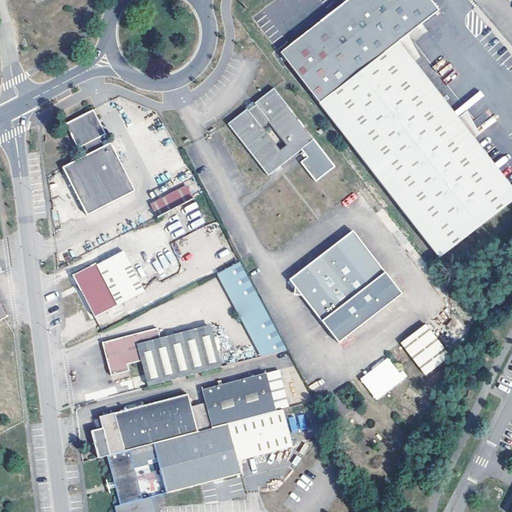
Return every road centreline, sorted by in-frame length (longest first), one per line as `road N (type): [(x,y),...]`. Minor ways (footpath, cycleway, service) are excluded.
road 1 (unclassified): [(63,511),(16,146),(0,115)]
road 2 (tertiary): [(115,56),(151,82),(189,74),(209,42),(197,0)]
road 3 (unknown): [(50,417),(177,390)]
